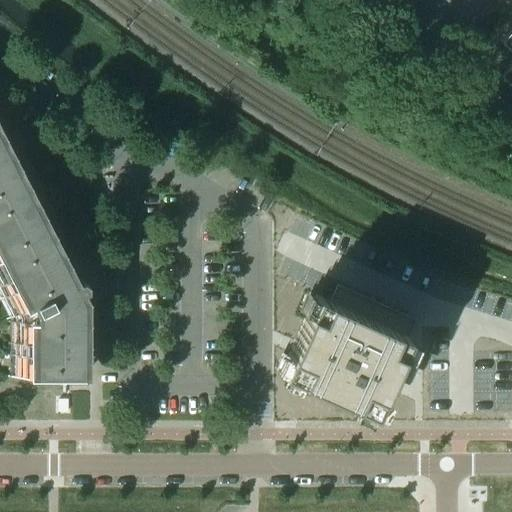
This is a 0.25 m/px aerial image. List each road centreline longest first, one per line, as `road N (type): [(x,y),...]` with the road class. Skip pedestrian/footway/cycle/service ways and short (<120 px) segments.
road 1 (residential): [(445,466),(0,465)]
road 2 (residential): [(129,167),(0,72)]
